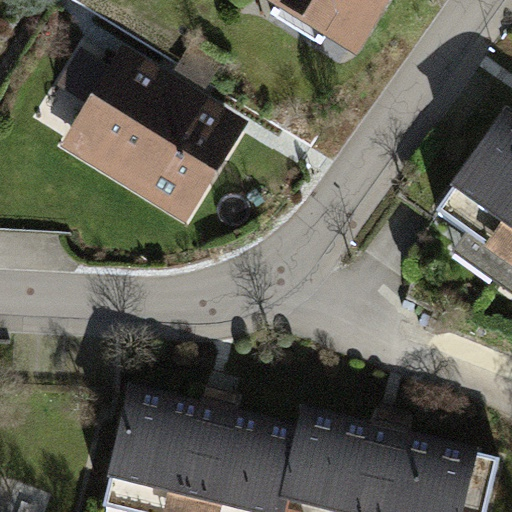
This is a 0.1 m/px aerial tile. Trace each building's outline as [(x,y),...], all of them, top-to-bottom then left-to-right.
[(393,0),(265,0),(360,57),(393,0)] [(240,130),(125,59),(71,147),(186,218),(240,130)] [(511,111),(507,108),(434,209),(511,264),(511,111)] [(279,511),(300,425),(130,386),(101,511),(279,511)] [(300,425),(279,511),(484,511),(497,462),(475,457),(476,449),(304,406),(300,425)]
